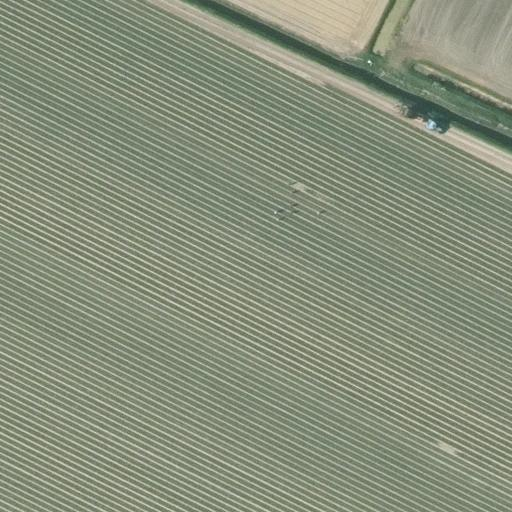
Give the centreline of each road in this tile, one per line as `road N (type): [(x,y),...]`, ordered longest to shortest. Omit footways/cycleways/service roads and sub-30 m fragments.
road 1 (track): [(511,167),(148,0)]
road 2 (track): [(380,0),(346,52),(233,0)]
